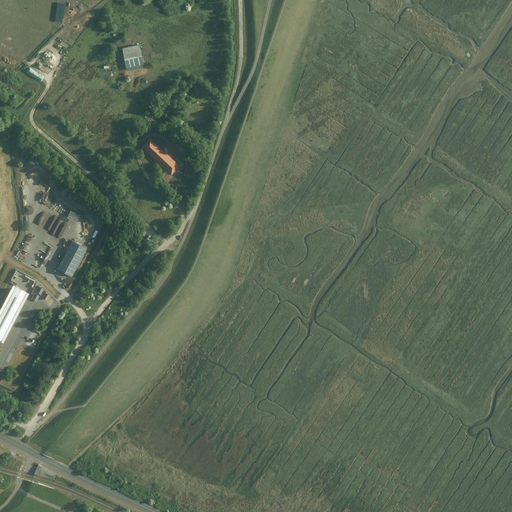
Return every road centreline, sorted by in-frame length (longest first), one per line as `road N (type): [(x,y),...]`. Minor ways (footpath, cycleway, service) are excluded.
road 1 (track): [(166,245),(127,204),(0,106)]
road 2 (track): [(181,185),(180,232),(87,330)]
road 3 (tertiary): [(155,511),(0,435)]
road 4 (track): [(196,208),(184,222),(143,170),(142,141),(151,136),(171,146)]
road 5 (track): [(270,0),(254,65),(225,126)]
road 6 (track): [(239,0),(240,72),(225,126)]
